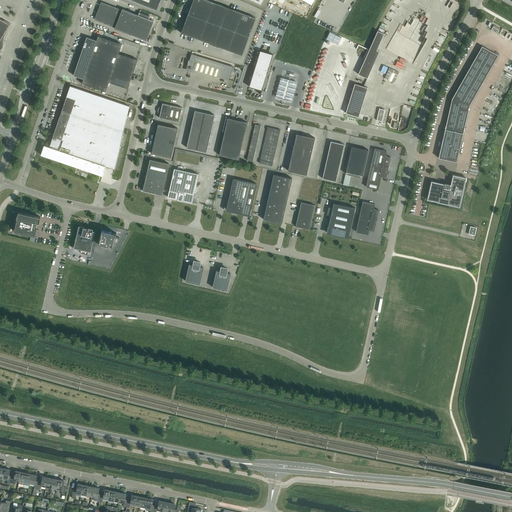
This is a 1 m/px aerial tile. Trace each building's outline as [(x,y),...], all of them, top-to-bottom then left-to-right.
[(0,0),(0,49),(1,50),(3,47),(3,41),(4,38),(4,35),(5,33),(6,32),(11,24),(4,20),(4,21),(0,18),(0,0)] [(130,0),(156,10),(160,0),(130,0)] [(255,18),(207,0),(192,0),(181,33),(242,55),(255,18)] [(121,10),(101,2),(98,9),(97,8),(95,12),(97,13),(94,19),(115,27),(114,28),(146,41),(153,21),(122,9),(121,10)] [(415,11),(413,18),(419,20),(421,13),(415,11)] [(377,31),(370,47),(376,50),(384,34),(377,31)] [(121,44),(97,36),(96,40),(86,37),(81,51),(82,52),(81,56),(80,56),(73,75),(83,78),(81,83),(105,91),(108,82),(127,88),(137,60),(118,53),(121,44)] [(469,105),(498,55),(482,46),(452,99),(446,126),(445,125),(438,158),(456,162),(464,127),(469,105)] [(274,55),(261,51),(250,87),(263,91),(274,55)] [(218,69),(216,76),(229,80),(233,67),(191,54),(189,60),(218,69)] [(384,78),(394,83),(399,72),(389,68),(384,78)] [(287,79),(282,99),(285,100),(290,80),(287,79)] [(354,84),(345,113),(358,117),(367,88),(354,84)] [(102,176),(109,156),(117,159),(114,169),(115,169),(129,106),(69,86),(49,147),(44,145),(40,155),(41,155),(100,175),(100,174),(103,165),(105,166),(102,176)] [(182,107),(162,103),(159,118),(178,122),(182,107)] [(206,152),(207,147),(214,115),(194,110),(186,147),(206,152)] [(238,159),(242,145),(247,122),(227,118),(219,155),(238,159)] [(151,153),(170,158),(171,158),(177,128),(157,124),(151,153)] [(260,125),(255,124),(246,160),(252,161),(260,125)] [(272,166),(280,130),(267,127),(259,163),(272,166)] [(288,171),(306,175),(315,138),(296,133),(288,171)] [(336,181),(344,144),(330,141),(322,178),(336,181)] [(368,150),(351,146),(345,173),(362,177),(368,150)] [(374,148),(371,164),(388,167),(390,157),(386,156),(387,151),(374,148)] [(142,190),(162,195),(169,164),(149,159),(142,190)] [(386,178),(388,167),(371,164),(366,187),(378,190),(381,177),(386,178)] [(193,194),(198,174),(174,168),(169,190),(178,192),(177,200),(178,200),(178,199),(181,200),(181,201),(182,201),(182,200),(192,202),(193,194)] [(273,174),(263,219),(281,223),(292,178),(273,174)] [(431,181),(427,199),(459,207),(466,178),(453,175),(450,185),(431,181)] [(249,216),(256,184),(233,179),(227,206),(226,209),(249,214),(249,216)] [(362,201),(359,217),(376,220),(378,210),(373,209),(375,204),(362,201)] [(314,205),(301,202),(295,226),(309,229),(314,205)] [(355,208),(333,203),(327,232),(348,237),(347,238),(348,238),(355,208)] [(38,226),(37,226),(38,223),(39,223),(40,217),(18,212),(16,218),(17,218),(14,231),(35,236),(37,227),(38,227),(38,226)] [(376,220),(359,217),(356,232),(368,235),(369,230),(374,231),(376,220)] [(88,229),(84,228),(84,227),(78,226),(73,248),(90,251),(95,231),(92,231),(93,228),(88,227),(88,229)] [(119,237),(117,239),(115,238),(116,233),(101,230),(98,244),(113,248),(114,242),(116,243),(119,237)] [(189,264),(185,281),(199,284),(203,267),(199,266),(199,264),(200,264),(200,263),(193,261),(193,263),(193,265),(189,264)] [(227,271),(228,269),(220,268),(220,269),(220,271),(216,270),(212,287),(226,291),(230,274),(226,273),(227,271)] [(11,477),(8,476),(10,470),(4,468),(2,477),(5,478),(5,480),(7,481),(6,484),(9,485),(10,483),(11,477)] [(16,480),(19,481),(21,472),(15,471),(14,477),(11,477),(10,483),(15,484),(16,480)] [(37,475),(31,474),(29,483),(35,484),(34,488),(37,489),(38,482),(35,482),(37,475)] [(41,483),(38,482),(37,489),(40,489),(40,485),(46,486),(48,477),(42,476),(41,483)] [(64,481),(58,480),(56,488),(62,490),(61,494),(64,494),(65,488),(62,487),(64,481)] [(81,494),(83,485),(77,484),(76,490),(73,490),(71,498),(75,498),(75,496),(80,497),(80,496),(81,497),(81,494)] [(99,501),(100,495),(98,495),(99,488),(94,487),(92,496),(94,496),(93,500),(99,501)] [(108,499),(110,490),(104,489),(103,496),(100,495),(99,501),(102,502),(103,498),(108,499)] [(120,493),(119,501),(124,502),(123,506),(126,507),(127,501),(125,500),(126,494),(120,493)] [(135,505),(137,496),(132,495),(130,501),(127,501),(126,507),(129,508),(130,504),(135,505)] [(148,498),(146,507),(145,510),(151,511),(150,511),(153,511),(154,507),(152,506),(153,499),(148,498)] [(1,502),(0,505),(0,511),(2,511),(8,511),(10,501),(6,500),(5,503),(1,502)] [(162,510),(164,502),(159,501),(157,507),(154,507),(153,511),(156,511),(157,509),(162,510)] [(187,511),(200,511),(201,509),(195,508),(196,503),(189,502),(187,511)] [(21,511),(22,505),(17,504),(13,503),(11,511),(18,511),(21,511)] [(169,503),(168,511),(169,511),(176,511),(173,510),(175,504),(169,503)]
